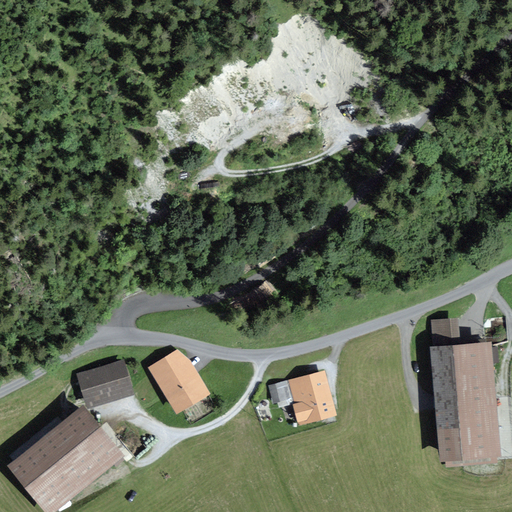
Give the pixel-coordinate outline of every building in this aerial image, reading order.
[(450,320),(434,321),(446,455),(494,451),(485,346),(452,349),(450,320)] [(153,367),(159,378),(184,363),(177,353),(153,367)] [(122,363),(79,376),(87,401),(130,388),(122,363)] [(162,385),(175,407),(205,390),(196,376),(193,378),(187,370),(162,385)] [(328,399),(321,374),(298,380),(305,405),(328,399)] [(328,399),(305,405),(298,380),(289,382),(299,420),(331,411),(328,399)] [(278,401),(279,405),(292,401),(287,382),(270,386),(274,402),(278,401)] [(83,410),(14,466),(49,509),(111,459),(116,465),(123,459),(83,410)]
